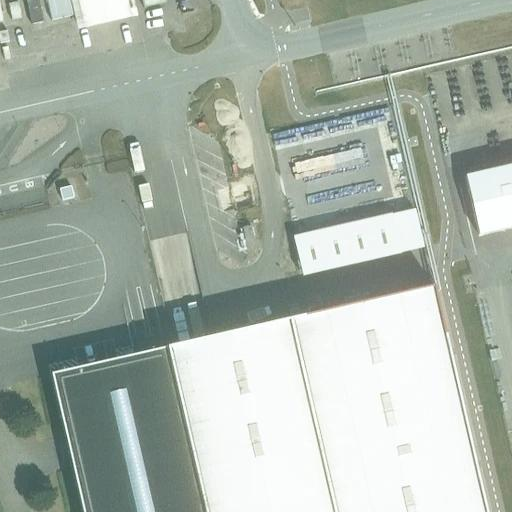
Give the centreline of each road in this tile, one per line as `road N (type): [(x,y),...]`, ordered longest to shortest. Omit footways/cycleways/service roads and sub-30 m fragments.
road 1 (unknown): [(253,58),(273,232),(269,267),(256,283)]
road 2 (unknown): [(511,122),(484,129),(464,147),(487,254)]
